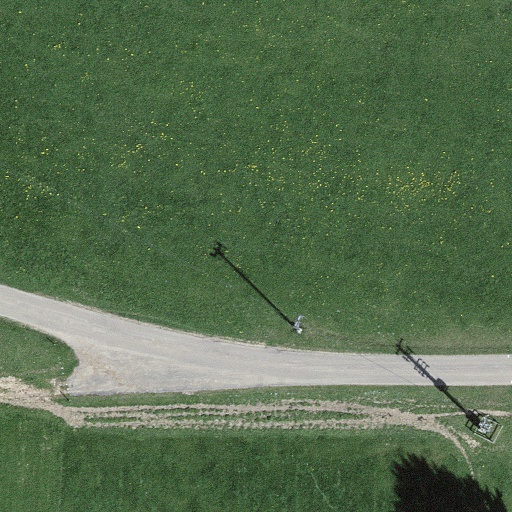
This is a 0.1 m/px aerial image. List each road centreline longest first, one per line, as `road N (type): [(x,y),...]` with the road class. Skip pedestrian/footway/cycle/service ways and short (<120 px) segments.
road 1 (unclassified): [(0,312),(213,376),(511,361)]
road 2 (track): [(213,376),(0,389)]
